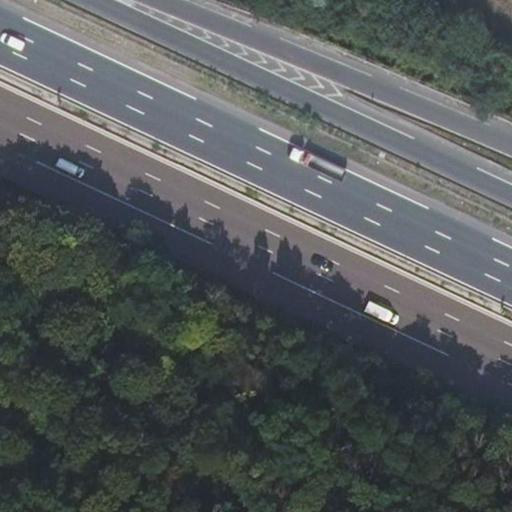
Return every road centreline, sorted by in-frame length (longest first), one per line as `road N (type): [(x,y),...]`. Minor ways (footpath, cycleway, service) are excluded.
road 1 (motorway): [(511,270),(0,28)]
road 2 (motorway): [(0,119),(511,358)]
road 3 (motorway): [(511,197),(96,0)]
road 4 (motorway): [(511,147),(157,0)]
